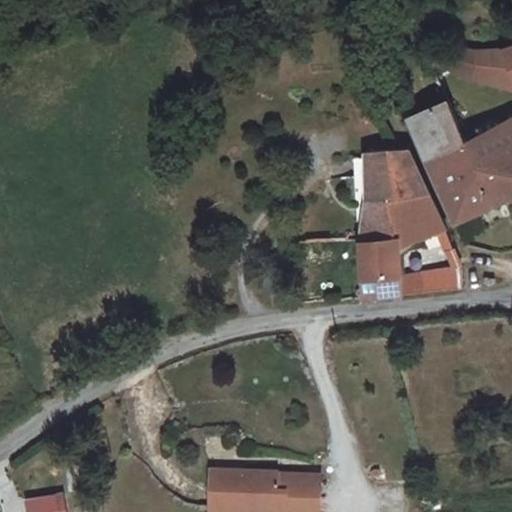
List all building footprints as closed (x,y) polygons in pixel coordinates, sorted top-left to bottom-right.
[(511,68),(496,72),(457,62),(447,83),(511,108),(511,68)] [(429,133),(480,241),(511,224),(511,145),(482,160),(457,119),(429,133)] [(380,261),(420,262),(421,269),(463,247),(428,166),(387,167),(380,261)] [(420,262),(380,261),(375,320),(440,311),(439,295),(421,293),(421,269),(420,262)] [(246,480),(247,474),(219,471),(218,478),(246,480)] [(325,511),(327,483),(284,481),(284,476),(247,474),(246,480),(218,478),(216,511),(325,511)] [(66,511),(63,504),(70,502),(64,487),(58,490),(30,501),(34,511),(66,511)] [(73,511),(70,502),(63,504),(66,511),(73,511)]
